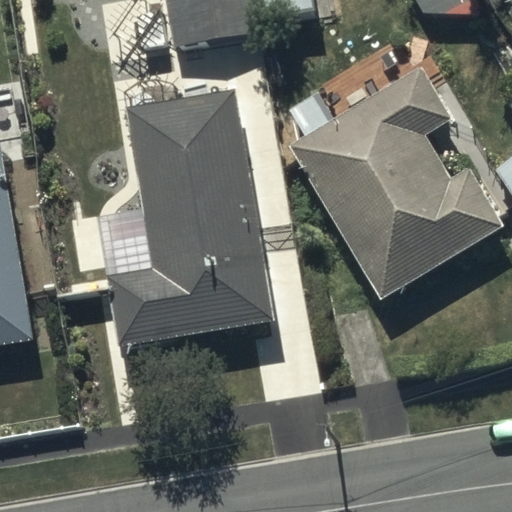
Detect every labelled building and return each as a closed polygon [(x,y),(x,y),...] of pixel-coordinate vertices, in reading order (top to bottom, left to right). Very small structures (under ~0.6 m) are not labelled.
[(173,0),(183,62),(268,48),(260,0),(173,0)] [(322,0),(271,0),(278,36),(328,27),(322,0)] [(320,148),(301,160),(398,317),(511,246),(511,222),(485,179),(468,190),(445,153),(469,138),(436,84),(419,95),(401,67),(306,125),(320,148)] [(108,236),(118,292),(132,369),(287,341),(245,110),(142,128),(160,227),(108,236)] [(13,163),(0,164),(0,364),(43,358),(13,163)]
